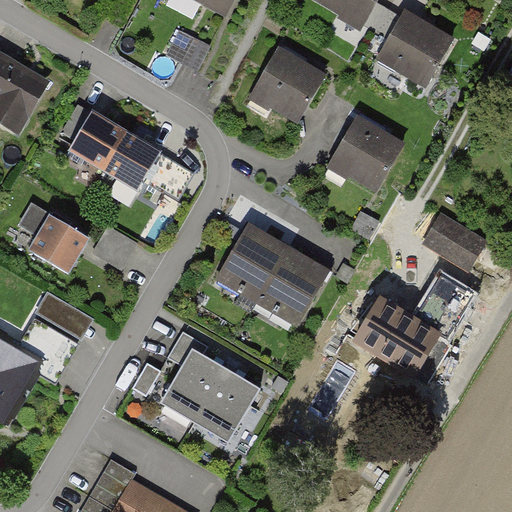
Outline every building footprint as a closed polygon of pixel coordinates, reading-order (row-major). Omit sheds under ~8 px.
[(241,0),(211,0),(236,12),(241,0)] [(384,0),(319,0),(317,5),(369,30),(384,0)] [(453,43),(408,16),(380,61),(426,89),(453,43)] [(181,29),(170,55),(201,69),(213,43),(181,29)] [(332,77),(284,49),(256,96),(305,124),(332,77)] [(61,84),(0,51),(0,103),(39,124),(61,84)] [(133,131),(95,111),(71,154),(109,175),(133,131)] [(412,144),(361,117),(334,167),(385,194),(412,144)] [(171,152),(133,131),(109,175),(147,195),(171,152)] [(35,231),(49,211),(36,202),(22,222),(35,231)] [(474,271),(492,240),(441,210),(423,241),(474,271)] [(97,239),(53,214),(31,254),(76,278),(97,239)] [(112,224),(96,251),(125,269),(141,242),(112,224)] [(296,251),(254,226),(219,286),(261,311),(296,251)] [(338,275),(296,251),(261,311),(303,335),(338,275)] [(51,297),(39,317),(80,342),(92,322),(51,297)] [(446,339),(385,303),(359,347),(420,383),(446,339)] [(34,372),(56,386),(78,348),(35,323),(17,355),(0,344),(0,423),(3,425),(34,372)] [(236,372),(197,350),(163,411),(202,432),(236,372)] [(140,387),(165,397),(176,369),(151,359),(140,387)] [(274,393),(236,372),(202,432),(240,454),(274,393)] [(184,511),(138,484),(120,511),(184,511)]
